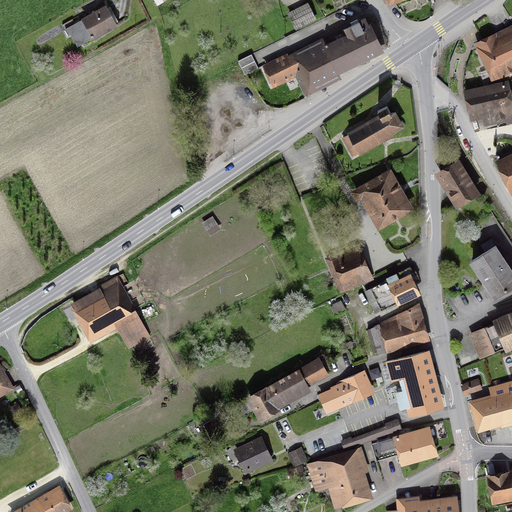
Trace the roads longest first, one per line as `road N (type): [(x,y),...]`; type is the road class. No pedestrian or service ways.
road 1 (primary): [(413,46),(0,322)]
road 2 (tertiary): [(466,456),(436,313),(425,88)]
road 3 (residential): [(89,511),(0,322)]
road 4 (residential): [(511,210),(453,101),(425,88)]
road 5 (residential): [(358,511),(466,456)]
